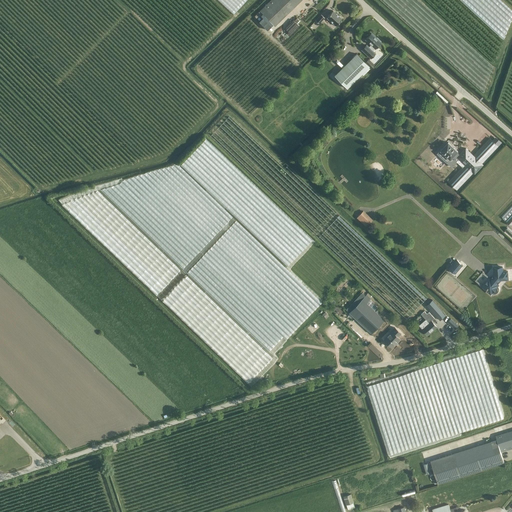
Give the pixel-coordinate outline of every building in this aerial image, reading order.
[(270,0),(260,11),(254,16),(257,19),(262,14),(275,26),(301,0),(270,0)] [(336,13),(333,11),(327,17),(332,22),(331,23),(334,26),(335,25),(336,25),(342,18),(339,16),(339,14),(338,13),(336,13)] [(321,14),(316,20),(319,23),(324,17),(321,14)] [(365,39),(371,45),(369,47),(367,44),(361,50),(370,59),(376,53),(373,51),(375,48),(375,49),(381,42),(371,33),(365,39)] [(356,53),(345,65),(334,75),(347,88),(356,80),(357,81),(370,69),(369,68),(369,67),(356,53)] [(482,167),(498,149),(491,142),(474,160),(466,152),(459,160),(456,157),(458,155),(448,146),(441,154),(451,163),(453,160),(456,163),(455,164),(463,171),(449,186),(457,193),(474,176),(475,177),(484,169),(482,167)] [(428,162),(437,154),(432,149),(423,157),(428,162)] [(511,208),(502,218),(505,221),(511,226),(511,224),(511,208)] [(367,214),(363,211),(356,218),(366,226),(368,224),(362,218),(367,214)] [(457,260),(455,262),(453,260),(452,261),(452,260),(450,262),(450,263),(448,265),(450,267),(449,268),(455,273),(462,265),(457,260)] [(489,278),(485,283),(482,286),(491,293),(492,292),(493,292),(494,293),(496,292),(497,291),(498,290),(498,289),(498,288),(498,287),(497,286),(498,285),(497,284),(498,282),(500,280),(508,279),(507,271),(502,271),(502,267),(494,267),(494,274),(491,279),(489,278)] [(365,296),(362,293),(346,309),(374,337),(387,323),(384,320),(385,320),(367,303),(370,300),(371,298),(366,294),(365,296)] [(434,302),(432,300),(426,305),(428,307),(440,320),(445,315),(434,302)] [(425,319),(419,325),(422,329),(424,332),(424,333),(425,332),(427,335),(427,334),(432,330),(432,331),(436,327),(431,321),(434,318),(429,312),(427,314),(424,311),(421,314),(425,319)] [(458,326),(451,319),(448,322),(455,329),(458,326)] [(394,327),(388,333),(390,335),(384,341),(391,347),(396,342),(397,343),(400,339),(398,337),(401,333),(394,327)] [(511,430),(496,436),(497,440),(496,440),(491,441),(454,453),(431,460),(438,483),(462,476),(499,464),(504,462),(501,452),(511,448),(511,430)] [(345,511),(336,480),(332,481),(341,511),(345,511)] [(355,507),(353,502),(354,502),(351,494),(343,496),(346,505),(348,510),(355,507)]
